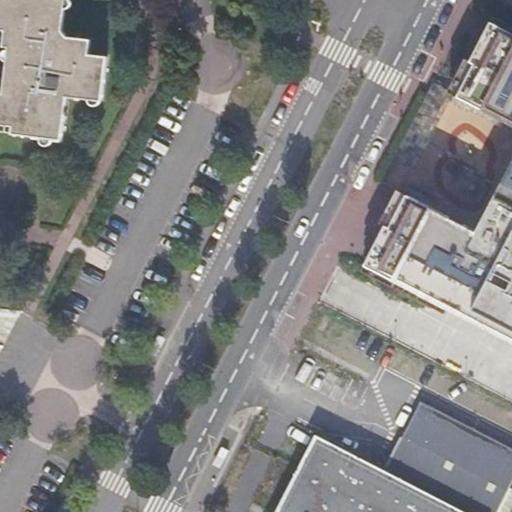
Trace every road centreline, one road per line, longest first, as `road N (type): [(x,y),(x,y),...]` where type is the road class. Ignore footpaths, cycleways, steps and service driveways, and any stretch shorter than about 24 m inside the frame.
road 1 (residential): [(362,0),(101,511)]
road 2 (residential): [(163,511),(292,262)]
road 3 (residential): [(292,262),(416,24)]
road 4 (residential): [(511,369),(292,262)]
